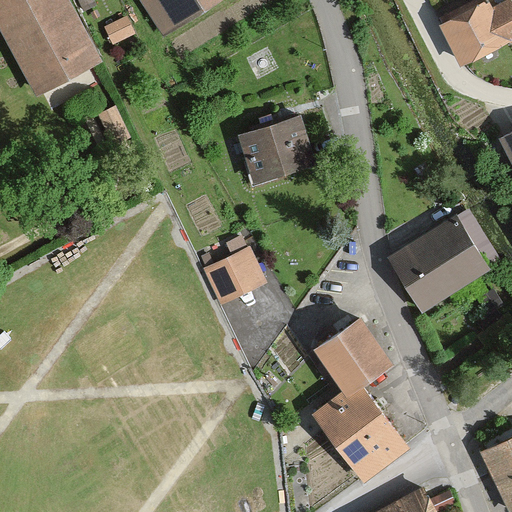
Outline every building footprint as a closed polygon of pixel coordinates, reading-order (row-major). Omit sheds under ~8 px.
[(78,0),(0,0),(0,33),(37,101),(111,61),(78,0)] [(143,0),(166,40),(237,0),(143,0)] [(487,6),(443,29),(462,66),(511,40),(511,16),(507,7),(491,15),(487,6)] [(258,190),(319,169),(301,116),(240,136),(258,190)] [(511,140),(501,146),(511,166),(511,140)] [(491,278),(457,221),(389,261),(423,318),(491,278)] [(247,244),(205,264),(227,309),(268,289),(247,244)] [(345,396),(315,418),(365,485),(411,450),(370,396),(400,373),(361,321),(315,356),(345,396)] [(511,447),(485,463),(511,511),(511,447)] [(432,511),(423,494),(390,511),(432,511)]
